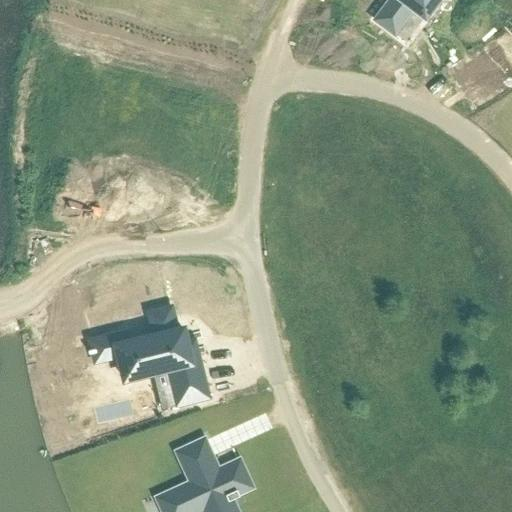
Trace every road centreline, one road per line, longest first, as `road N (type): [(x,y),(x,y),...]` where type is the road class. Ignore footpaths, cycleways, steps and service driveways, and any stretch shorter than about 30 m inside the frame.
road 1 (unclassified): [(335,511),(276,383),(250,241)]
road 2 (unclassified): [(270,70),(421,105),(511,176)]
road 3 (unclassified): [(0,241),(250,241)]
road 4 (unclassified): [(250,241),(252,154),(270,70)]
